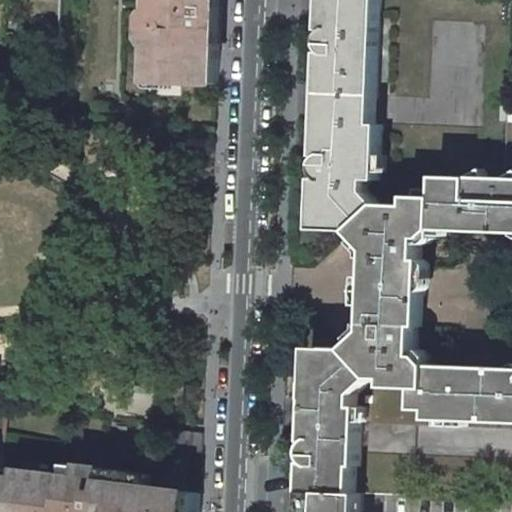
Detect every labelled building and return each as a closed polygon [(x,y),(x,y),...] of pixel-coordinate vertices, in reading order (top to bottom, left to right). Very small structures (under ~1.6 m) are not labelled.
[(0,0),(0,44),(7,45),(61,47),(62,0),(0,0)] [(157,0),(155,57),(154,79),(173,82),(172,85),(218,87),(218,64),(219,46),(220,0),(157,0)] [(322,92),(320,154),(325,154),(322,158),(320,161),(319,164),(319,168),(320,172),(322,174),(324,177),(319,176),(318,193),(324,193),(322,221),(336,221),(336,230),(354,231),(370,216),(382,205),(371,190),(371,178),(383,179),(386,123),(377,122),(381,0),(331,0),(331,14),(326,14),(325,29),(330,29),(328,31),(326,33),(325,36),(324,40),(324,43),(326,47),(327,49),(329,52),(324,52),(324,67),(329,67),(328,92),(322,92)] [(172,160),(184,156),(179,144),(175,146),(173,141),(161,145),(163,150),(165,157),(172,160)] [(486,169),(472,177),(490,178),(486,169)] [(511,175),(506,178),(490,178),(472,177),(472,178),(472,180),(440,178),(439,190),(412,189),(412,206),(382,205),(370,216),(354,231),(372,249),(368,330),(349,348),(331,347),(330,354),(316,353),(315,380),(310,380),(308,439),(312,439),(309,442),(307,448),(307,451),(308,456),(310,459),(311,461),(307,461),(305,490),(312,491),(356,492),(357,463),(361,464),(364,406),(358,405),(358,393),(377,376),(390,376),(389,385),(418,386),(417,407),(432,408),(431,417),(511,421),(511,175)] [(181,433),(180,447),(203,449),(204,434),(181,433)] [(80,470),(63,468),(62,479),(78,481),(80,470)] [(200,511),(201,496),(150,491),(150,488),(150,486),(136,484),(136,477),(84,471),(80,470),(78,481),(62,479),(40,476),(1,471),(0,477),(0,511),(200,511)] [(136,484),(150,486),(151,479),(136,477),(136,484)] [(362,511),(362,509),(363,492),(356,492),(312,491),(311,507),(305,506),(304,511),(362,511)]
